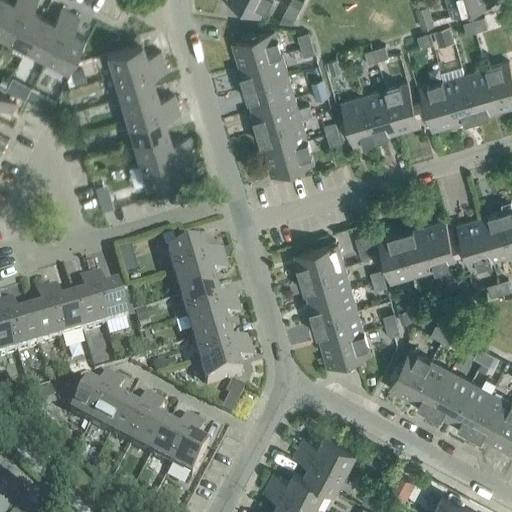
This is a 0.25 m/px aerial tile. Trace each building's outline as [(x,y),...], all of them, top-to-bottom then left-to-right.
[(0,0),(0,34),(6,38),(25,0),(13,0),(13,1),(10,0),(0,0)] [(26,48),(43,16),(32,11),(36,0),(25,0),(6,38),(26,48)] [(231,0),(262,16),(270,0),(231,0)] [(300,9),(304,1),(303,0),(290,0),(289,4),(300,9)] [(495,1),(494,0),(447,0),(452,14),(495,1)] [(295,18),(300,9),(289,4),(284,12),(295,18)] [(433,20),(430,12),(428,4),(417,8),(422,24),(433,20)] [(46,59),(70,12),(61,7),(54,22),(43,16),(26,48),(46,59)] [(67,69),(84,37),(72,31),(80,17),(70,12),(46,59),(67,69)] [(292,23),(295,18),(284,12),(280,21),(292,23)] [(488,27),(485,15),(478,18),(481,29),(488,27)] [(481,29),(478,18),(471,20),(474,31),(481,29)] [(474,31),(471,20),(464,22),(467,33),(474,31)] [(455,41),(450,25),(434,30),(439,46),(455,41)] [(282,52),(276,29),(233,42),(239,65),(282,52)] [(300,41),(312,38),(310,31),(298,34),(300,41)] [(434,43),(431,31),(418,35),(421,46),(434,43)] [(314,45),(312,38),(300,41),(302,48),(314,45)] [(107,53),(114,75),(164,60),(161,50),(145,55),(142,42),(107,53)] [(388,44),(381,46),(384,57),(393,55),(388,44)] [(316,52),(314,45),(302,48),(304,55),(316,52)] [(380,46),(374,48),(377,59),(383,58),(380,46)] [(377,60),(374,48),(365,51),(368,62),(377,60)] [(289,74),(282,52),(239,65),(246,86),(289,74)] [(333,72),(341,70),(338,58),(329,61),(333,72)] [(167,70),(164,60),(114,75),(120,97),(155,87),(151,75),(167,70)] [(511,106),(511,68),(510,60),(487,67),(499,110),(511,106)] [(499,110),(487,67),(465,73),(477,116),(499,110)] [(75,83),(86,79),(83,68),(71,71),(75,83)] [(477,116),(465,73),(443,80),(456,123),(477,116)] [(295,95),(289,74),(246,86),(252,108),(295,95)] [(312,81),(314,89),(326,85),(323,78),(312,81)] [(1,79),(0,82),(0,86),(5,89),(8,83),(1,79)] [(456,123),(443,80),(420,86),(433,129),(456,123)] [(421,124),(409,81),(386,88),(398,131),(421,124)] [(21,82),(15,94),(25,100),(28,95),(31,88),(21,82)] [(31,88),(28,95),(35,98),(40,89),(33,85),(31,88)] [(328,95),(326,85),(314,89),(317,99),(328,95)] [(158,99),(155,87),(120,97),(127,119),(177,104),(174,94),(158,99)] [(398,131),(386,88),(364,94),(377,138),(398,131)] [(0,92),(0,105),(12,111),(17,102),(0,92)] [(377,138),(364,94),(341,101),(354,144),(377,138)] [(310,103),(298,107),(295,95),(252,108),(259,130),(301,117),(302,117),(313,114),(310,103)] [(180,114),(177,104),(127,119),(133,140),(168,130),(164,118),(180,114)] [(308,138),(302,117),(301,117),(259,130),(265,152),(308,138)] [(338,128),(336,121),(325,124),(327,131),(338,128)] [(340,134),(338,128),(327,131),(329,138),(340,134)] [(171,142),(168,130),(133,140),(140,162),(190,147),(187,137),(171,142)] [(9,138),(0,133),(0,145),(4,147),(9,138)] [(342,141),(340,134),(329,138),(331,145),(342,141)] [(315,161),(308,138),(265,152),(272,175),(315,161)] [(177,162),(193,157),(190,147),(140,162),(147,185),(150,184),(162,180),(181,175),(177,162)] [(164,187),(162,180),(150,184),(152,191),(164,187)] [(108,197),(99,200),(103,210),(115,206),(113,199),(108,197)] [(511,207),(502,211),(511,244),(511,207)] [(511,254),(511,244),(502,211),(480,217),(493,260),(511,254)] [(493,260),(480,217),(457,224),(470,267),(493,260)] [(458,262),(448,226),(446,219),(423,226),(436,268),(458,262)] [(436,268),(423,226),(401,232),(414,275),(436,268)] [(362,244),(374,241),(371,232),(360,236),(362,244)] [(414,275),(401,232),(378,239),(391,282),(414,275)] [(345,265),(338,242),(295,255),(302,278),(345,265)] [(359,247),(361,256),(377,251),(374,242),(359,247)] [(205,256),(201,244),(167,254),(174,276),(224,261),(221,251),(205,256)] [(227,271),(224,261),(174,276),(180,298),(215,288),(211,276),(227,271)] [(351,287),(345,265),(302,278),(309,299),(351,287)] [(370,272),(373,281),(385,277),(382,268),(370,272)] [(99,274),(89,277),(104,327),(127,321),(116,286),(104,290),(99,274)] [(104,327),(89,277),(79,280),(84,296),(72,299),(82,334),(104,327)] [(387,286),(386,283),(385,277),(373,281),(376,289),(387,286)] [(511,290),(508,278),(501,280),(505,292),(511,290)] [(505,292),(501,280),(494,282),(498,294),(503,292),(505,292)] [(498,294),(494,282),(487,285),(491,296),(498,294)] [(82,334),(72,299),(60,303),(55,287),(45,290),(60,340),(82,334)] [(358,309),(351,287),(309,299),(315,321),(358,309)] [(218,300),(215,288),(180,298),(187,320),(237,305),(234,295),(218,300)] [(60,340),(45,290),(35,293),(40,309),(28,312),(39,347),(60,340)] [(459,305),(456,294),(449,296),(452,307),(459,305)] [(452,307),(449,296),(442,298),(445,309),(452,307)] [(445,309),(442,298),(435,300),(438,311),(445,309)] [(39,347),(28,312),(16,316),(12,300),(2,303),(17,353),(39,347)] [(0,358),(17,353),(2,303),(0,303),(0,358)] [(240,315),(237,305),(187,320),(193,342),(227,331),(224,320),(240,315)] [(399,310),(400,314),(403,322),(411,319),(408,308),(399,310)] [(364,330),(358,309),(315,321),(321,343),(364,330)] [(397,319),(395,312),(383,315),(385,322),(397,319)] [(133,316),(139,334),(149,331),(144,313),(133,316)] [(399,326),(397,319),(385,322),(387,329),(399,326)] [(437,337),(443,327),(436,323),(431,334),(437,337)] [(399,327),(399,326),(387,329),(390,336),(401,333),(399,327)] [(444,341),(449,330),(443,327),(437,337),(444,341)] [(371,353),(364,330),(321,343),(328,366),(371,353)] [(450,344),(456,334),(449,330),(444,341),(450,344)] [(231,343),(227,331),(193,342),(200,364),(250,349),(247,339),(231,343)] [(458,335),(455,341),(464,345),(467,340),(458,335)] [(154,343),(143,347),(146,356),(157,352),(154,343)] [(482,361),(487,351),(479,346),(474,357),(482,361)] [(410,398),(431,359),(410,348),(389,387),(410,398)] [(253,359),(250,349),(200,364),(206,386),(241,376),(237,363),(253,359)] [(490,365),(495,355),(487,351),(482,361),(490,365)] [(430,409),(451,370),(431,359),(410,398),(430,409)] [(166,365),(165,362),(153,365),(156,377),(177,370),(174,362),(166,365)] [(450,420),(471,380),(451,370),(430,409),(450,420)] [(90,425),(114,378),(105,373),(97,388),(86,382),(69,414),(90,425)] [(110,435),(127,404),(116,398),(124,383),(114,378),(90,425),(110,435)] [(470,431),(492,391),(471,380),(450,420),(470,431)] [(231,382),(225,395),(228,397),(221,411),(230,415),(244,389),(231,382)] [(55,405),(50,388),(30,395),(35,412),(55,405)] [(491,441),(511,402),(492,391),(470,431),(491,441)] [(130,446),(155,400),(146,395),(138,410),(127,404),(110,435),(130,446)] [(150,457),(167,425),(156,419),(164,405),(155,400),(130,446),(150,457)] [(511,453),(511,451),(511,401),(511,402),(491,441),(511,453)] [(170,467),(195,421),(186,416),(178,431),(167,425),(150,457),(170,467)] [(191,478),(208,447),(196,441),(204,426),(195,421),(170,467),(191,478)] [(346,470),(357,450),(325,433),(319,444),(304,437),(300,446),(346,470)] [(346,470),(300,446),(295,455),(309,463),(304,473),(304,474),(327,486),(326,486),(335,491),(346,470)] [(316,506),(326,486),(327,486),(304,474),(304,473),(295,469),(289,480),(274,472),(269,481),(316,506)] [(312,511),(316,506),(269,481),(264,491),(279,498),(273,509),(278,511),(312,511)] [(0,511),(18,511),(21,507),(14,503),(19,496),(2,487),(1,489),(0,488),(0,511)] [(371,488),(363,503),(373,509),(381,494),(371,488)] [(474,511),(442,495),(433,511),(474,511)]
